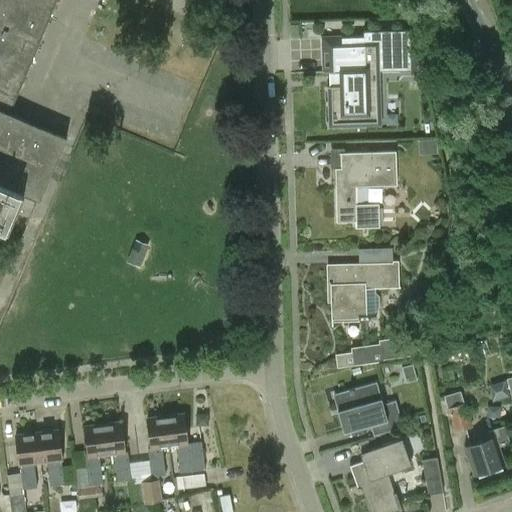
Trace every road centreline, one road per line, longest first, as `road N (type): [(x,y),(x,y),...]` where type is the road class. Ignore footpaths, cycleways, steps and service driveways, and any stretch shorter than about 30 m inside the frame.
road 1 (residential): [(272,367),(262,0)]
road 2 (residential): [(0,402),(272,367)]
road 3 (residential): [(311,511),(277,414),(272,367)]
